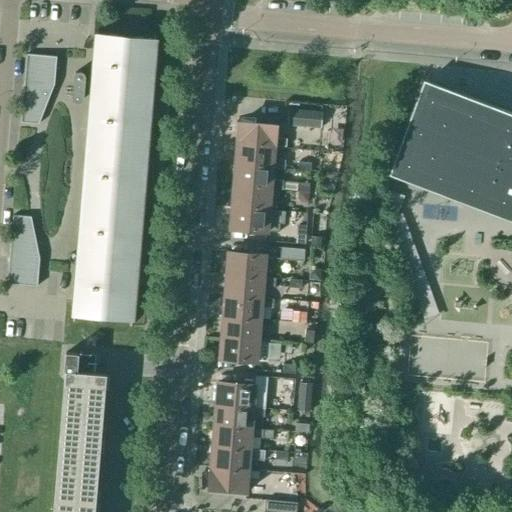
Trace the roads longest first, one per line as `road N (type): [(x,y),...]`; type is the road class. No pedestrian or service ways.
road 1 (residential): [(170,511),(209,0)]
road 2 (residential): [(0,122),(10,0)]
